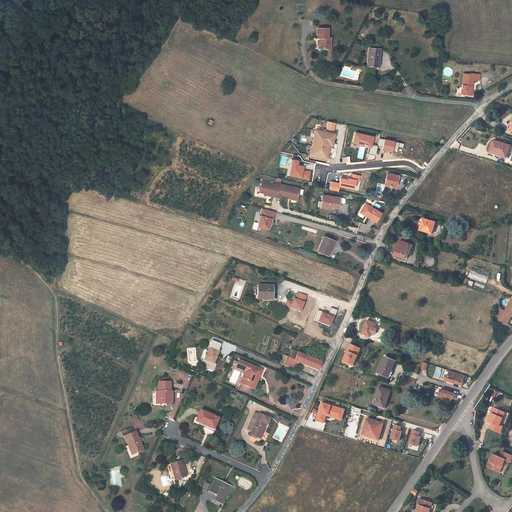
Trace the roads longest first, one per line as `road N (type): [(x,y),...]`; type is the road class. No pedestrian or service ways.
road 1 (residential): [(240,511),(295,427),(379,234),(423,174)]
road 2 (track): [(50,286),(75,460),(106,511)]
road 3 (residential): [(423,174),(481,107),(511,85)]
road 4 (residential): [(392,511),(460,411)]
